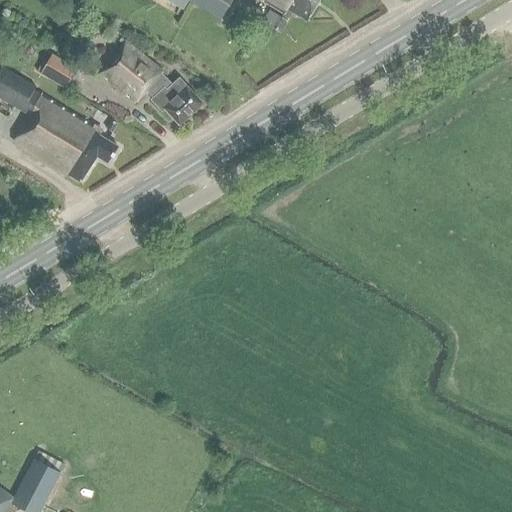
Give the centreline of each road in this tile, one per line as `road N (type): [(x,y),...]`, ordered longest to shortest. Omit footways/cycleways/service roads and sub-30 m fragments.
road 1 (unclassified): [(0,319),(511,11)]
road 2 (primary): [(0,280),(463,0)]
